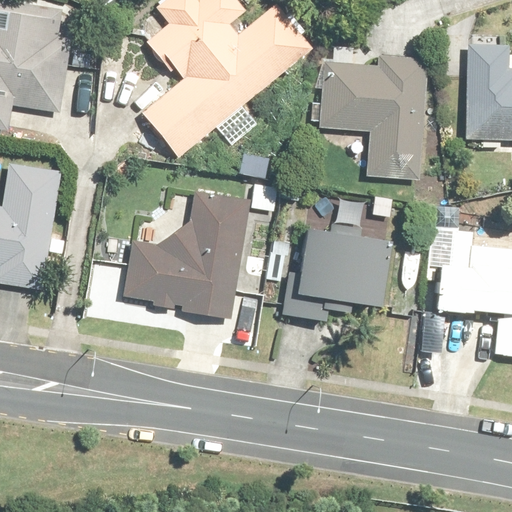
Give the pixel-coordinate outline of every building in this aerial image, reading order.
[(0,0),(0,128),(9,129),(12,106),(62,112),(70,49),(57,48),(62,8),(0,0)] [(144,113),(181,158),(218,128),(233,145),(256,126),(242,108),(317,47),(279,2),(247,28),(239,18),(247,11),(237,0),(201,0),(201,1),(199,0),(169,0),(159,9),(171,25),(148,44),(161,61),(166,56),(185,79),(144,113)] [(511,141),(511,74),(502,74),(503,47),(472,47),(472,73),(468,73),(467,141),(511,141)] [(353,66),(354,49),(333,48),(332,64),(326,64),(322,129),(371,132),(368,177),(421,180),(428,58),(380,56),(380,67),(353,66)] [(245,151),(243,176),(269,178),(270,153),(245,151)] [(59,173),(9,167),(4,208),(0,207),(0,284),(44,290),(59,173)] [(253,186),(251,210),(275,211),(277,188),(253,186)] [(194,195),(190,222),(162,246),(134,242),(126,297),(156,302),(155,308),(176,311),(177,306),(185,307),(184,312),(233,319),(249,202),(194,195)] [(385,308),(394,244),(361,240),(362,229),(333,226),(332,236),(307,233),(304,257),(293,255),(284,316),(328,322),(329,310),(352,314),(354,303),(385,308)] [(511,250),(472,248),(473,230),(432,228),(430,265),(441,266),(439,313),(476,315),(476,311),(500,312),(498,356),(511,357),(511,250)] [(421,256),(402,255),(398,300),(418,301),(421,256)]
